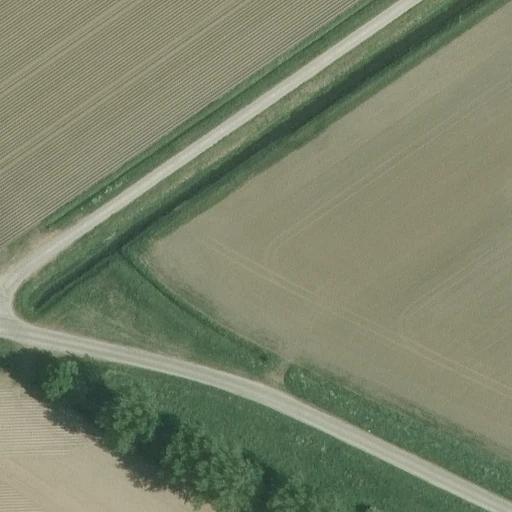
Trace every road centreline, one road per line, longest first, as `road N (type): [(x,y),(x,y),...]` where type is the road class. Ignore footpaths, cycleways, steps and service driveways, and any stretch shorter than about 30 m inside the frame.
road 1 (unclassified): [(506,511),(210,367),(121,344),(0,328)]
road 2 (unclassified): [(0,309),(72,244),(431,0)]
